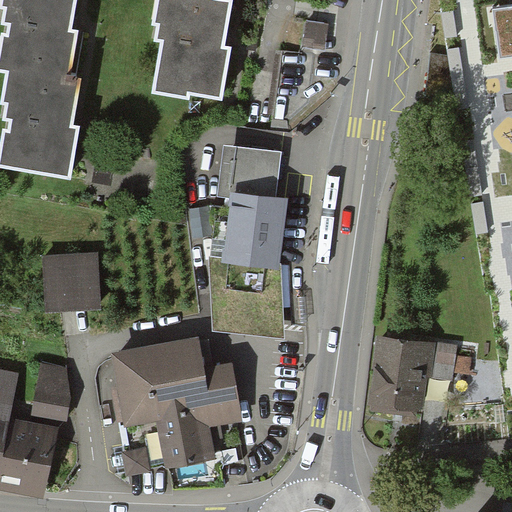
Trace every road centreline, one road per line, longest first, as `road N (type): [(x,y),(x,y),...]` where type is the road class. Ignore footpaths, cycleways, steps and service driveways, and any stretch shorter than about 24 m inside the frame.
road 1 (secondary): [(326,449),(385,0)]
road 2 (residential): [(511,445),(326,449)]
